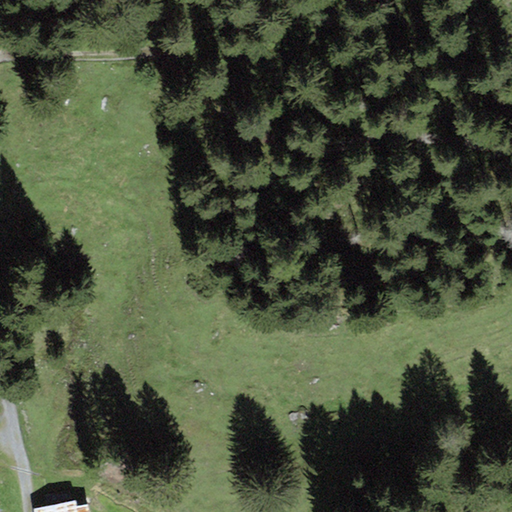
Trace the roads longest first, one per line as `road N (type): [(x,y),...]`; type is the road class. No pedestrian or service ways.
road 1 (track): [(511,148),(420,135),(295,145),(224,113),(164,59),(0,60)]
road 2 (track): [(0,338),(29,511)]
